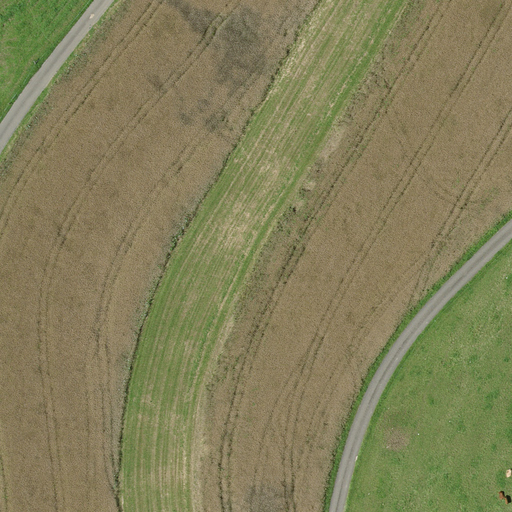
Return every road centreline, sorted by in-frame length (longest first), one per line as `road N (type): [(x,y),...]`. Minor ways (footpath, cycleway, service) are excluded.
road 1 (track): [(511,229),(402,344),(351,456),(338,511)]
road 2 (track): [(0,141),(108,0)]
